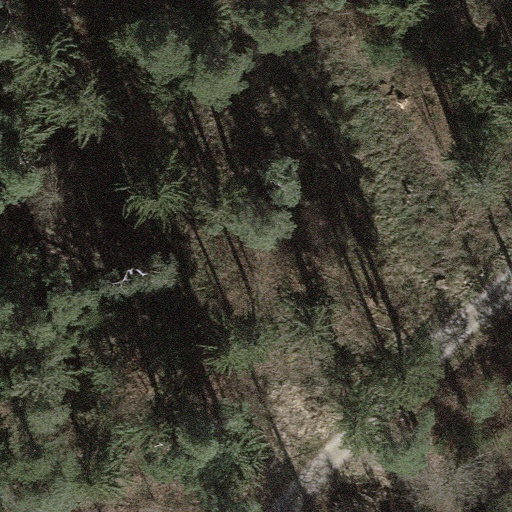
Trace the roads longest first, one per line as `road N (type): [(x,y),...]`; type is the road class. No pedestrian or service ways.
road 1 (track): [(511,282),(337,442),(282,511)]
road 2 (track): [(511,460),(337,442)]
